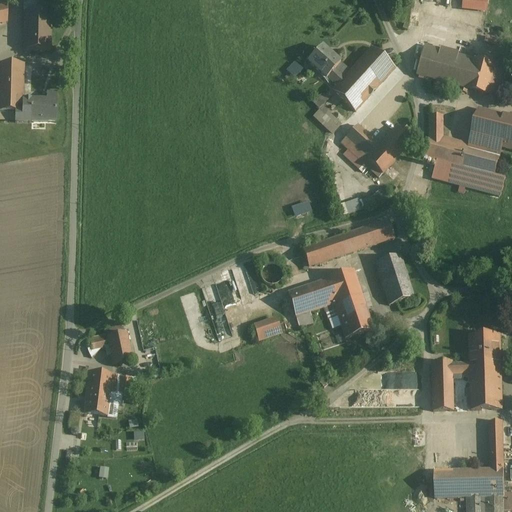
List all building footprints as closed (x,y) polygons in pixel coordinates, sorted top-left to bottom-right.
[(51,0),(25,0),(24,50),(50,51),(51,0)] [(488,0),(487,0),(462,0),(462,8),(487,11),(488,0)] [(8,2),(0,3),(0,24),(7,23),(8,2)] [(426,76),(433,49),(424,47),(417,74),(426,76)] [(327,78),(336,86),(343,79),(334,71),(340,64),(322,48),(308,64),(326,80),(327,78)] [(395,70),(371,49),(343,79),(336,86),(332,91),(352,110),(365,97),(367,99),(395,70)] [(503,68),(433,49),(426,76),(425,79),(495,98),(503,68)] [(22,102),(23,102),(24,65),(0,64),(0,112),(15,113),(22,113),(22,102)] [(331,135),(341,125),(321,107),(328,99),(321,93),(313,102),(321,109),(312,118),(331,135)] [(30,102),(30,124),(31,124),(31,122),(40,122),(40,123),(55,122),(55,124),(56,124),(57,95),(46,95),(46,103),(30,102)] [(30,124),(30,102),(23,102),(22,102),(22,113),(15,113),(15,124),(30,124)] [(486,145),(484,154),(493,157),(495,153),(496,147),(499,148),(507,119),(478,111),(470,140),(486,145)] [(429,117),(429,140),(442,143),(442,117),(429,117)] [(511,119),(507,119),(499,148),(511,151),(511,119)] [(380,148),(357,127),(340,144),(379,179),(412,143),(397,129),(380,148)] [(429,140),(428,139),(423,159),(436,162),(455,167),(460,148),(442,143),(429,140)] [(460,148),(455,167),(494,178),(500,154),(495,153),(493,157),(484,154),(460,148)] [(494,178),(455,167),(436,162),(432,180),(459,187),(467,189),(490,195),(494,178)] [(388,222),(303,251),(308,269),(394,240),(388,222)] [(400,256),(375,265),(389,306),(413,298),(400,256)] [(265,266),(264,267),(263,268),(261,270),(261,272),(260,273),(260,275),(260,277),(261,279),(261,281),(263,283),(264,284),(265,285),(268,286),(270,287),(272,287),(274,287),(275,286),(277,286),(279,284),(280,283),(282,281),(282,279),(283,277),(283,275),(283,273),(282,271),(280,268),(279,267),(277,265),(274,264),(271,264),(269,264),(267,265),(265,266)] [(326,281),(287,294),(295,319),(334,306),(361,296),(353,272),(326,281)] [(367,294),(361,296),(365,308),(371,305),(367,294)] [(361,296),(334,306),(346,340),(373,331),(365,308),(361,296)] [(274,318),(250,325),(255,343),(280,336),(274,318)] [(126,334),(91,342),(93,352),(108,348),(112,366),(132,362),(126,334)] [(467,360),(467,365),(470,365),(500,364),(500,336),(469,337),(470,360),(467,360)] [(470,376),(470,365),(467,365),(451,365),(451,363),(431,364),(432,413),(452,412),(451,376),(470,376)] [(500,364),(470,365),(470,376),(471,412),(502,411),(500,364)] [(119,378),(88,374),(87,388),(111,391),(112,384),(118,385),(119,378)] [(323,380),(319,384),(323,389),(327,386),(323,380)] [(110,405),(111,393),(111,391),(87,388),(85,402),(86,402),(84,414),(107,417),(108,405),(110,405)] [(451,424),(433,425),(435,500),(467,499),(486,499),(503,498),(504,498),(504,495),(503,461),(502,426),(502,423),(490,423),(491,472),(452,473),(451,424)] [(511,511),(511,494),(504,495),(504,498),(503,498),(503,511),(511,511)] [(503,511),(503,498),(486,499),(485,511),(503,511)] [(485,511),(486,499),(467,499),(467,511),(485,511)]
